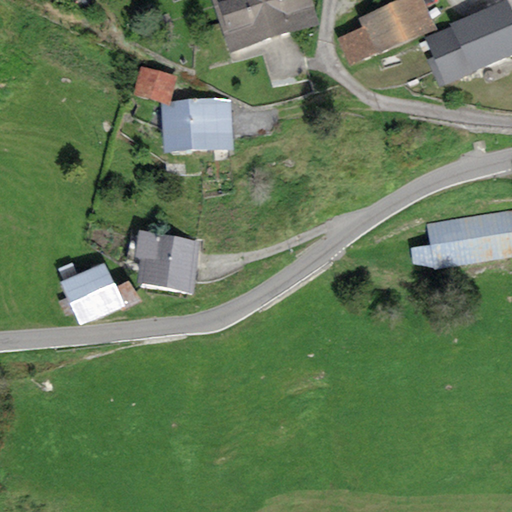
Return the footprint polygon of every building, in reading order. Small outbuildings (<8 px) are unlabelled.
[(214,0),(233,55),(313,28),(303,0),(214,0)] [(367,29),(341,40),(351,63),(431,28),(418,0),(412,0),(363,21),(367,29)] [(511,25),(504,6),(427,39),(446,82),(511,53),(511,25)] [(176,76),(140,67),(132,97),(169,106),(176,76)] [(230,104),(162,108),(165,154),(233,149),(230,104)] [(511,218),(432,231),(433,243),(418,246),(422,276),(511,262),(511,218)] [(197,247),(148,239),(140,285),(189,293),(197,247)] [(104,271),(66,289),(84,326),(122,308),(104,271)]
